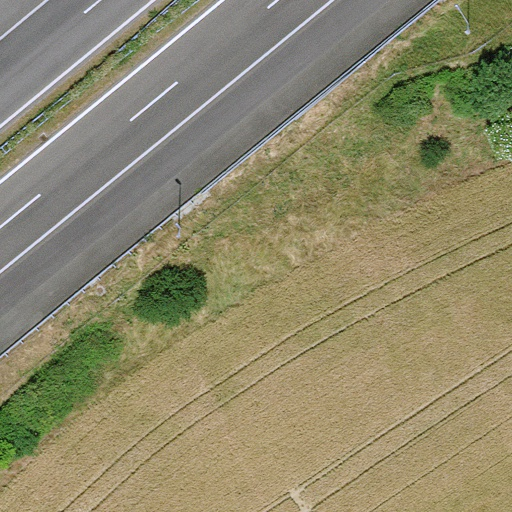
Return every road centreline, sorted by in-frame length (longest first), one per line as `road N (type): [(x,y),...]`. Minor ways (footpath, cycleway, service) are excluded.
road 1 (motorway): [(0,230),(281,0)]
road 2 (motorway): [(95,0),(0,78)]
